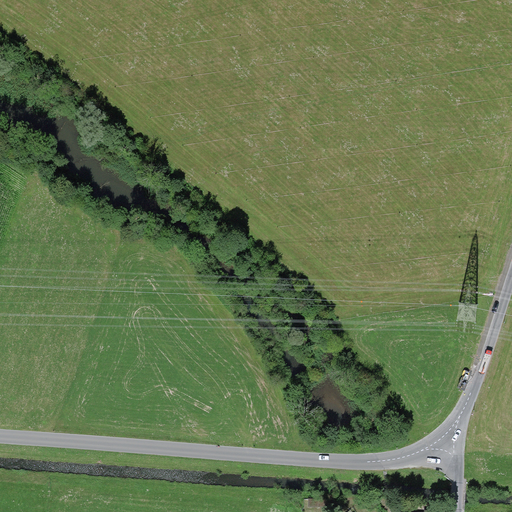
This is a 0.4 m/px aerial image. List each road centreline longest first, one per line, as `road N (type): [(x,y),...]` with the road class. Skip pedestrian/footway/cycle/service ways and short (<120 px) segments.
road 1 (unclassified): [(446,435),(406,456),(356,461),(0,435)]
road 2 (unclassified): [(511,269),(476,379),(446,435)]
